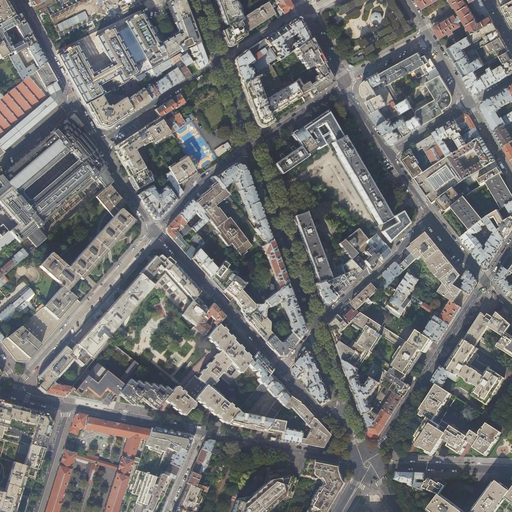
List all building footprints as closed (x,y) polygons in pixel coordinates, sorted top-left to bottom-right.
[(0,0),(0,78),(8,93),(9,92),(23,81),(0,39),(0,25),(19,15),(16,8),(10,0),(0,0)] [(75,0),(38,18),(52,43),(101,19),(92,0),(75,0)] [(172,0),(171,1),(171,2),(166,4),(178,34),(160,44),(167,58),(169,58),(180,51),(181,53),(184,51),(184,49),(199,43),(196,34),(189,14),(183,0),(172,0)] [(217,0),(220,6),(225,22),(228,28),(239,22),(245,32),(274,13),(273,11),(272,9),(270,6),(268,2),(271,0),(274,0),(276,3),(280,0),(217,0)] [(290,1),(289,0),(280,0),(276,3),(270,6),(272,9),(275,7),(275,6),(276,6),(278,4),(279,5),(278,6),(280,10),(279,10),(278,8),(273,11),(274,13),(278,18),(285,14),(294,8),(290,1)] [(489,13),(482,2),(481,0),(417,0),(419,3),(422,8),(427,6),(436,0),(449,0),(452,3),(454,7),(455,7),(457,10),(461,16),(460,16),(460,17),(459,17),(459,18),(458,18),(457,18),(455,15),(438,24),(433,27),(437,33),(440,38),(444,35),(449,33),(450,34),(454,32),(453,30),(465,23),(468,28),(467,29),(468,30),(470,35),(493,21),(489,13)] [(511,0),(502,6),(508,18),(511,24),(511,0)] [(374,23),(378,24),(381,22),(382,18),(380,14),(379,14),(377,13),(376,13),(373,15),(371,19),(374,23)] [(33,37),(29,29),(25,24),(22,18),(20,14),(19,15),(0,25),(0,27),(0,28),(0,39),(10,57),(12,56),(10,54),(11,53),(13,52),(15,54),(16,54),(27,48),(36,43),(33,37)] [(160,44),(159,44),(142,15),(137,17),(136,18),(135,19),(125,23),(129,31),(128,32),(127,32),(122,25),(117,27),(121,35),(120,37),(119,36),(114,27),(110,29),(110,30),(107,31),(107,32),(104,34),(103,33),(103,34),(102,35),(97,37),(96,37),(97,39),(100,45),(101,46),(108,58),(109,61),(110,62),(111,64),(108,66),(107,66),(107,67),(99,72),(98,71),(97,72),(94,74),(91,70),(91,69),(91,68),(87,62),(87,61),(86,60),(83,54),(82,53),(81,52),(78,46),(78,44),(76,45),(70,49),(70,48),(70,49),(66,51),(65,51),(64,52),(59,55),(58,55),(58,56),(68,74),(78,93),(84,103),(104,93),(105,94),(122,85),(121,83),(139,73),(140,75),(144,74),(151,70),(150,68),(167,58),(160,44)] [(356,21),(360,29),(367,25),(362,17),(356,21)] [(299,18),(297,18),(282,27),(263,39),(264,40),(269,47),(272,45),(274,46),(278,52),(278,53),(277,55),(278,57),(276,58),(278,61),(288,54),(286,51),(286,49),(285,47),(284,47),(283,46),(283,42),(284,42),(285,41),(287,41),(289,40),(289,38),(295,34),(294,33),(295,32),(295,33),(296,33),(297,31),(298,33),(297,35),(297,37),(296,37),(296,38),(296,39),(298,39),(298,41),(297,42),(296,42),(293,44),(293,45),(291,46),(293,50),(311,39),(307,31),(300,20),(299,18)] [(496,27),(493,21),(470,35),(468,36),(473,45),(475,48),(476,50),(483,46),(501,36),(496,27)] [(245,32),(239,22),(228,28),(223,31),(222,33),(226,41),(227,45),(229,46),(245,36),(246,34),(245,32)] [(472,46),(473,45),(468,36),(446,48),(451,56),(455,62),(476,50),(475,48),(466,53),(463,48),(463,46),(464,45),(465,47),(471,44),(472,46)] [(505,44),(501,36),(483,46),(490,60),(497,57),(509,50),(505,44)] [(269,47),(264,40),(263,39),(248,49),(246,51),(255,67),(257,71),(259,74),(271,66),(278,61),(276,58),(273,54),(270,49),(269,47)] [(318,51),(311,39),(293,50),(290,53),(292,56),(297,53),(299,56),(297,57),(301,64),(303,63),(306,70),(312,67),(316,65),(317,67),(324,63),(318,51)] [(25,69),(16,54),(15,54),(12,56),(10,57),(23,81),(46,63),(47,62),(41,52),(36,43),(27,48),(38,67),(35,68),(33,64),(25,69)] [(203,52),(199,44),(185,52),(186,54),(189,52),(188,51),(190,50),(191,51),(192,54),(191,55),(192,55),(193,58),(195,59),(195,61),(192,63),(197,70),(204,66),(204,65),(206,60),(204,56),(203,52)] [(469,58),(477,53),(476,50),(455,62),(459,70),(463,76),(474,70),(484,64),(479,55),(477,56),(478,58),(472,61),(474,63),(473,64),(471,63),(469,59),(469,58)] [(511,55),(509,50),(497,57),(498,58),(500,57),(504,63),(506,63),(506,64),(504,66),(508,74),(511,71),(511,55)] [(255,67),(246,51),(240,55),(235,58),(234,64),(234,65),(236,69),(240,68),(241,67),(241,69),(246,68),(245,66),(245,65),(247,65),(248,65),(250,64),(253,68),(255,67)] [(186,54),(185,52),(178,56),(180,60),(184,65),(185,67),(192,62),(186,54)] [(386,69),(379,74),(383,81),(385,85),(387,89),(378,95),(375,91),(373,87),(369,79),(367,80),(366,81),(365,82),(365,83),(364,84),(363,85),(363,86),(363,87),(363,88),(363,90),(363,92),(364,93),(368,100),(366,101),(367,103),(372,112),(378,109),(387,104),(394,100),(396,99),(397,98),(389,84),(413,70),(421,85),(426,82),(440,74),(437,69),(430,58),(428,59),(424,53),(421,55),(420,53),(419,53),(418,52),(410,56),(386,69)] [(180,60),(178,56),(171,59),(174,64),(176,63),(177,64),(178,63),(178,62),(180,60)] [(499,59),(498,58),(497,57),(490,60),(488,62),(490,65),(498,80),(503,77),(508,74),(504,66),(502,64),(494,69),(493,66),(497,64),(499,59)] [(174,64),(171,59),(157,66),(161,72),(171,67),(170,65),(171,64),(173,67),(175,65),(174,64)] [(54,78),(46,63),(23,81),(9,92),(8,93),(3,97),(0,99),(0,155),(3,152),(4,151),(10,146),(18,139),(26,132),(34,125),(42,118),(52,109),(56,106),(59,102),(60,99),(61,96),(61,94),(60,91),(56,82),(54,78)] [(321,92),(332,84),(333,79),(329,71),(324,63),(317,67),(316,65),(312,67),(316,73),(317,76),(316,76),(315,77),(315,78),(315,79),(315,80),(316,81),(309,86),(307,82),(301,86),(297,80),(293,82),(294,83),(303,100),(310,96),(311,98),(321,92)] [(188,77),(191,74),(186,68),(185,67),(184,65),(182,66),(183,67),(182,68),(181,67),(179,69),(180,70),(178,70),(184,79),(188,77)] [(481,76),(482,77),(488,86),(493,83),(498,80),(490,65),(488,66),(489,67),(487,68),(489,71),(488,71),(488,72),(487,72),(482,75),(481,76)] [(161,72),(157,66),(151,70),(144,74),(147,78),(148,80),(161,72)] [(271,96),(284,88),(271,66),(259,74),(258,75),(271,96)] [(251,74),(248,68),(246,68),(241,69),(241,67),(240,68),(236,69),(239,78),(241,84),(247,82),(258,75),(259,74),(257,71),(253,73),(251,74)] [(178,70),(177,68),(164,76),(164,77),(171,87),(178,83),(184,79),(178,70)] [(474,70),(463,76),(468,86),(472,92),(476,93),(488,86),(482,77),(479,80),(478,79),(477,79),(478,77),(474,70)] [(368,77),(369,79),(373,87),(383,81),(379,74),(378,72),(373,75),(368,77)] [(138,83),(147,78),(144,74),(140,75),(135,78),(138,83)] [(452,100),(452,97),(453,96),(452,94),(446,84),(440,74),(426,82),(430,89),(423,93),(427,100),(413,108),(415,113),(423,125),(434,119),(444,113),(442,110),(446,108),(450,105),(450,104),(451,104),(452,102),(452,100)] [(303,100),(294,83),(284,88),(271,96),(258,75),(247,82),(241,84),(243,89),(247,100),(252,113),(255,123),(258,126),(259,127),(261,127),(264,127),(266,126),(303,100)] [(165,91),(171,87),(164,77),(152,85),(159,95),(165,91)] [(155,98),(159,95),(152,85),(150,86),(149,85),(147,86),(148,87),(148,88),(144,91),(150,101),(155,98)] [(384,86),(375,91),(378,95),(387,89),(385,85),(384,86)] [(500,94),(491,99),(498,112),(499,113),(500,112),(499,110),(501,109),(501,108),(501,107),(511,102),(511,94),(509,88),(500,94)] [(144,91),(142,89),(126,100),(133,112),(142,106),(149,102),(150,101),(144,91)] [(183,101),(179,94),(174,97),(170,100),(176,109),(185,103),(183,101)] [(126,100),(125,98),(111,107),(111,106),(110,106),(110,107),(107,106),(101,96),(86,104),(89,109),(96,123),(98,126),(108,128),(114,124),(126,117),(133,112),(126,100)] [(406,97),(396,104),(400,111),(401,113),(412,107),(406,97)] [(498,112),(491,99),(486,102),(482,104),(482,105),(482,106),(481,107),(481,108),(481,109),(481,110),(480,111),(482,114),(486,120),(498,112)] [(172,133),(186,124),(183,119),(176,109),(170,100),(162,105),(155,110),(159,118),(160,119),(162,118),(161,117),(166,114),(167,115),(166,120),(163,122),(170,134),(172,133)] [(394,100),(387,104),(394,115),(400,111),(396,104),(394,100)] [(378,109),(372,112),(369,114),(373,120),(377,126),(386,120),(378,109)] [(343,137),(327,110),(321,115),(302,127),(316,147),(317,149),(318,149),(326,145),(322,137),(329,133),(334,142),(343,137)] [(401,113),(400,111),(394,115),(386,120),(377,126),(381,130),(384,135),(392,130),(398,125),(405,120),(401,113)] [(511,121),(511,111),(506,115),(506,116),(502,118),(506,125),(511,121)] [(506,125),(502,118),(499,113),(498,112),(486,120),(490,127),(493,133),(506,125)] [(409,119),(406,121),(412,132),(416,129),(423,125),(415,113),(414,113),(415,115),(413,117),(410,119),(409,119)] [(194,118),(192,114),(183,119),(186,124),(194,118)] [(462,116),(459,118),(468,133),(476,128),(473,124),(469,115),(465,114),(462,116)] [(0,205),(1,207),(2,206),(17,225),(10,230),(7,226),(3,224),(2,226),(8,232),(15,241),(23,250),(27,255),(46,239),(41,233),(86,195),(80,189),(90,180),(91,181),(95,178),(104,188),(109,184),(113,181),(112,180),(108,176),(109,174),(108,174),(104,170),(106,168),(105,168),(101,164),(102,162),(101,163),(97,158),(99,156),(98,156),(94,152),(96,150),(95,150),(94,150),(90,145),(91,145),(90,145),(86,140),(86,139),(85,140),(81,135),(82,134),(81,134),(80,135),(75,130),(82,125),(81,125),(79,123),(80,123),(79,122),(79,123),(77,120),(75,118),(75,117),(74,117),(73,115),(64,121),(65,122),(64,123),(56,130),(54,129),(50,133),(50,134),(49,135),(37,146),(24,157),(11,168),(0,177),(0,176),(0,205)] [(192,176),(195,173),(172,133),(170,134),(163,122),(160,119),(159,118),(151,123),(143,128),(152,141),(165,163),(171,159),(174,164),(168,169),(170,172),(175,180),(181,189),(184,186),(192,176)] [(459,118),(456,120),(462,131),(464,135),(468,133),(459,118)] [(406,121),(405,120),(398,125),(404,136),(408,134),(412,132),(406,121)] [(451,123),(444,127),(449,137),(451,139),(453,138),(459,150),(467,145),(462,137),(461,134),(460,134),(459,132),(462,131),(456,120),(451,123)] [(511,121),(506,125),(493,133),(498,140),(503,149),(511,142),(511,138),(507,130),(511,126),(511,121)] [(306,154),(316,147),(302,127),(297,131),(292,134),(297,142),(301,147),(306,154)] [(438,130),(432,134),(433,135),(446,157),(447,157),(453,153),(455,152),(457,151),(456,149),(451,152),(445,142),(445,141),(443,141),(443,139),(445,139),(449,137),(444,127),(438,130)] [(152,141),(143,128),(139,131),(122,141),(117,145),(119,149),(115,151),(116,154),(129,177),(144,168),(134,150),(139,147),(140,149),(143,147),(143,146),(149,142),(150,143),(152,141)] [(476,128),(468,133),(464,135),(465,136),(469,144),(473,142),(475,140),(481,137),(478,132),(476,128)] [(393,132),(392,130),(384,135),(387,140),(389,142),(393,143),(399,139),(397,136),(398,135),(397,133),(395,132),(394,133),(393,132)] [(446,157),(433,135),(425,140),(415,146),(418,151),(423,148),(433,166),(446,157)] [(332,143),(380,225),(388,221),(391,219),(383,204),(381,200),(367,178),(365,174),(352,152),(350,148),(343,136),(343,137),(334,142),(332,143)] [(455,156),(454,156),(453,153),(447,157),(463,180),(468,178),(466,175),(466,174),(467,175),(467,174),(468,174),(468,173),(470,176),(488,166),(487,163),(489,162),(490,165),(496,161),(488,149),(481,137),(475,140),(477,143),(474,144),(473,142),(469,144),(467,145),(459,150),(457,151),(455,152),(457,155),(456,155),(455,155),(455,156)] [(227,142),(214,150),(218,157),(231,148),(227,142)] [(511,142),(503,149),(506,155),(511,164),(511,142)] [(282,174),(307,156),(306,154),(301,147),(296,150),(294,146),(291,148),(293,152),(285,157),(282,154),(280,155),(282,159),(274,164),(281,174),(282,174)] [(413,176),(415,179),(424,173),(418,165),(419,163),(411,151),(404,156),(406,158),(402,161),(404,164),(409,171),(413,176)] [(447,157),(446,157),(433,166),(424,173),(415,179),(424,193),(432,204),(437,200),(435,198),(437,197),(439,198),(463,180),(447,157)] [(497,164),(496,161),(490,165),(488,166),(470,176),(468,178),(463,180),(467,186),(499,167),(497,164)] [(241,165),(235,164),(229,168),(215,178),(217,181),(223,188),(227,186),(226,185),(231,182),(231,181),(233,180),(234,178),(235,177),(236,175),(238,176),(237,178),(238,180),(237,181),(238,183),(237,183),(238,184),(239,184),(241,190),(242,190),(243,193),(242,194),(245,203),(246,203),(247,206),(251,216),(252,217),(251,219),(252,220),(254,223),(255,223),(256,223),(258,227),(256,227),(255,229),(259,235),(261,233),(264,237),(267,240),(265,241),(266,243),(271,239),(268,230),(261,212),(255,193),(245,167),(241,165)] [(155,180),(158,178),(151,165),(144,168),(129,177),(128,178),(136,191),(136,190),(151,182),(155,180)] [(500,169),(499,167),(467,186),(471,192),(486,183),(500,175),(502,173),(500,169)] [(171,184),(175,180),(170,172),(158,178),(159,180),(161,179),(162,179),(166,177),(167,179),(164,181),(166,184),(169,182),(171,184)] [(511,202),(511,194),(500,175),(486,183),(501,209),(505,206),(511,202)] [(178,198),(183,192),(181,189),(175,180),(171,184),(166,187),(168,189),(172,186),(179,195),(177,197),(178,198)] [(471,192),(467,186),(463,180),(439,198),(437,200),(440,203),(435,207),(437,209),(438,211),(443,208),(446,211),(451,207),(464,197),(471,192)] [(217,208),(216,209),(214,206),(228,195),(223,188),(217,181),(212,185),(213,186),(201,195),(202,197),(195,202),(192,199),(185,207),(178,215),(185,222),(186,223),(195,212),(199,218),(191,228),(194,232),(208,220),(219,234),(218,235),(227,247),(231,244),(241,257),(247,253),(246,251),(252,247),(229,218),(226,220),(217,208)] [(60,288),(44,306),(35,314),(8,335),(8,336),(4,339),(1,342),(9,352),(17,362),(26,362),(31,357),(44,343),(55,330),(69,314),(80,302),(67,291),(79,278),(81,280),(133,222),(119,210),(125,203),(109,184),(104,188),(95,196),(113,217),(68,268),(51,253),(39,267),(59,284),(60,285),(58,286),(60,288)] [(159,195),(157,195),(153,191),(154,190),(151,186),(137,195),(141,201),(150,213),(154,219),(159,220),(168,210),(176,200),(170,191),(168,189),(166,187),(165,186),(162,190),(163,191),(159,195)] [(464,197),(451,207),(470,231),(482,221),(483,220),(464,197)] [(488,216),(491,219),(494,217),(498,223),(497,223),(499,226),(500,227),(499,228),(498,227),(496,228),(504,240),(508,234),(511,228),(511,217),(504,221),(498,211),(488,216)] [(324,256),(322,257),(313,232),(317,230),(316,227),(314,228),(312,228),(306,212),(294,216),(318,284),(322,282),(330,279),(323,260),(327,259),(326,256),(324,256)] [(397,224),(381,233),(390,244),(410,225),(403,212),(393,217),(397,224)] [(185,222),(178,215),(172,221),(166,228),(166,233),(168,235),(171,239),(185,222)] [(496,228),(491,219),(488,216),(483,220),(482,221),(485,225),(486,225),(488,227),(488,228),(491,232),(493,232),(494,233),(493,234),(488,242),(492,245),(491,246),(498,250),(502,243),(504,240),(496,228)] [(485,225),(482,221),(470,231),(460,239),(467,247),(471,253),(476,249),(476,248),(482,243),(477,237),(476,238),(475,237),(475,236),(473,236),(473,234),(475,235),(476,234),(477,234),(482,230),(483,228),(482,227),(485,225)] [(191,239),(195,233),(194,232),(191,228),(186,223),(185,222),(171,239),(176,244),(182,250),(187,244),(191,239)] [(339,244),(350,259),(357,253),(363,260),(364,261),(368,257),(367,256),(364,253),(370,247),(366,242),(368,240),(359,229),(339,244)] [(1,238),(0,236),(0,250),(2,249),(4,251),(15,241),(8,232),(1,238)] [(195,249),(195,250),(193,249),(187,244),(182,250),(186,254),(190,259),(191,259),(199,249),(204,243),(195,233),(191,239),(199,245),(195,249)] [(366,242),(370,247),(379,256),(383,260),(387,256),(391,252),(388,248),(376,234),(368,240),(366,242)] [(433,240),(431,238),(421,237),(417,241),(411,247),(408,249),(413,254),(417,259),(405,271),(409,273),(420,280),(446,297),(455,303),(463,290),(458,287),(459,285),(463,279),(464,278),(453,265),(433,240)] [(280,290),(288,284),(284,274),(277,253),(271,239),(266,243),(262,246),(265,249),(280,290)] [(483,246),(482,243),(476,248),(476,249),(471,253),(478,260),(483,267),(487,267),(494,255),(498,250),(491,246),(492,245),(488,242),(486,245),(485,246),(486,248),(486,250),(484,250),(484,249),(483,248),(483,246)] [(379,256),(370,247),(364,253),(367,256),(368,257),(364,261),(369,266),(372,270),(375,267),(377,266),(373,262),(379,256)] [(212,276),(217,270),(199,249),(191,259),(195,263),(205,274),(210,279),(212,276)] [(20,252),(19,251),(16,254),(17,255),(11,260),(16,265),(27,255),(23,250),(20,252)] [(405,271),(417,259),(413,254),(409,257),(403,263),(400,266),(405,271)] [(157,259),(155,257),(140,275),(147,281),(155,272),(158,274),(163,268),(167,271),(173,264),(168,258),(167,258),(166,260),(160,255),(157,259)] [(224,289),(239,271),(228,257),(217,270),(212,276),(218,283),(224,289)] [(350,284),(362,272),(350,259),(345,264),(343,262),(338,267),(340,275),(338,276),(337,276),(336,277),(335,278),(334,278),(330,279),(322,282),(326,286),(332,292),(337,297),(350,284)] [(11,260),(7,263),(6,263),(5,264),(5,265),(1,268),(6,273),(16,265),(11,260)] [(398,277),(405,271),(400,266),(396,261),(392,264),(390,267),(393,270),(392,271),(398,277)] [(194,299),(200,291),(187,277),(174,263),(167,271),(153,287),(182,313),(194,299)] [(511,278),(511,273),(509,271),(506,269),(502,266),(500,270),(495,278),(495,282),(497,284),(502,281),(511,278)] [(390,286),(398,277),(392,271),(393,270),(390,267),(384,272),(375,281),(385,291),(390,286)] [(474,289),(478,283),(477,279),(473,273),(470,269),(464,278),(463,279),(466,281),(464,284),(462,288),(461,287),(461,286),(459,285),(458,287),(463,290),(469,294),(470,295),(474,289)] [(240,290),(247,281),(239,271),(224,289),(222,292),(226,297),(230,301),(234,297),(240,290)] [(408,298),(420,280),(409,273),(397,291),(408,298)] [(119,324),(153,287),(147,281),(140,275),(106,312),(95,324),(90,319),(75,336),(71,340),(75,344),(89,357),(93,361),(108,342),(108,341),(106,339),(106,338),(119,324)] [(511,285),(510,283),(511,283),(510,281),(511,280),(511,278),(502,281),(497,284),(501,289),(506,296),(511,290),(511,285)] [(326,286),(322,282),(318,284),(315,285),(319,295),(321,301),(322,304),(328,305),(337,297),(332,292),(329,294),(328,294),(327,291),(326,290),(325,287),(326,286)] [(303,334),(304,328),(303,326),(300,316),(289,288),(288,284),(280,290),(265,302),(269,306),(274,303),(275,304),(279,300),(278,298),(281,296),(283,295),(285,299),(283,302),(284,305),(283,306),(283,307),(285,307),(286,310),(285,310),(286,314),(285,317),(287,319),(289,318),(290,321),(290,325),(292,328),(293,329),(291,332),(291,333),(298,340),(303,334)] [(358,310),(368,300),(372,304),(377,299),(375,297),(371,300),(370,299),(379,290),(372,284),(364,291),(351,304),(357,310),(358,310)] [(410,299),(408,298),(397,291),(390,286),(385,291),(393,296),(387,306),(388,306),(386,309),(400,318),(412,300),(410,299)] [(34,294),(29,288),(20,296),(24,301),(34,294)] [(252,327),(253,326),(254,326),(261,334),(262,335),(267,341),(273,336),(270,332),(270,323),(264,316),(264,310),(269,306),(265,302),(262,305),(254,305),(240,290),(234,297),(238,300),(237,301),(237,303),(242,310),(243,311),(244,311),(245,313),(244,314),(246,316),(246,319),(245,320),(252,327)] [(464,303),(469,294),(463,290),(455,303),(461,307),(464,303)] [(24,301),(20,296),(11,304),(15,309),(24,301)] [(456,317),(462,307),(461,307),(455,303),(446,297),(445,299),(448,301),(444,306),(447,308),(445,311),(442,309),(441,311),(444,312),(442,315),(412,296),(410,299),(412,300),(436,316),(450,325),(456,317)] [(202,305),(194,299),(182,313),(182,314),(195,325),(207,311),(202,307),(202,305)] [(219,309),(213,303),(207,311),(195,325),(189,333),(194,337),(198,332),(203,336),(209,328),(204,323),(206,321),(206,320),(209,316),(210,316),(215,322),(213,324),(216,326),(224,317),(225,316),(219,309)] [(15,309),(11,304),(0,312),(0,324),(4,321),(3,320),(12,312),(13,313),(16,310),(15,309)] [(44,306),(43,304),(33,312),(35,314),(44,306)] [(353,322),(361,314),(358,310),(357,310),(356,312),(353,310),(350,312),(348,315),(345,317),(347,320),(345,321),(349,326),(353,322)] [(504,318),(498,312),(496,316),(494,318),(490,325),(505,335),(507,332),(511,324),(504,318)] [(371,352),(386,329),(362,313),(361,314),(353,322),(355,324),(354,325),(365,331),(357,343),(360,345),(369,351),(371,352)] [(511,335),(507,332),(505,335),(490,325),(494,318),(489,314),(487,317),(485,315),(484,316),(483,315),(480,318),(476,324),(472,331),(467,339),(466,340),(476,347),(489,327),(504,337),(499,344),(498,345),(498,347),(511,355),(511,335)] [(358,368),(369,351),(360,345),(359,347),(356,345),(353,349),(347,345),(348,343),(341,338),(343,334),(342,333),(350,326),(349,326),(345,321),(339,315),(332,322),(330,324),(334,336),(339,350),(343,361),(345,360),(349,363),(349,362),(358,368)] [(444,335),(450,325),(436,316),(424,334),(433,340),(439,344),(444,335)] [(227,424),(237,412),(209,388),(219,376),(231,386),(247,365),(256,353),(252,349),(241,336),(231,325),(227,321),(224,317),(216,326),(207,337),(217,347),(220,351),(197,378),(194,375),(181,391),(178,389),(175,386),(171,391),(165,398),(168,401),(184,415),(194,403),(192,401),(195,397),(227,424)] [(429,347),(433,340),(424,334),(418,330),(409,343),(423,351),(425,353),(429,347)] [(298,340),(291,333),(283,342),(282,343),(279,342),(273,336),(267,341),(266,342),(272,349),(278,356),(285,356),(290,349),(298,340)] [(488,405),(505,378),(490,368),(485,376),(479,373),(480,372),(473,368),(473,369),(468,366),(479,348),(476,347),(466,340),(464,339),(459,347),(449,363),(445,368),(460,377),(461,376),(466,379),(466,380),(468,381),(468,382),(469,383),(470,382),(472,384),(473,383),(478,387),(473,395),(488,405)] [(421,356),(423,351),(409,343),(407,341),(395,358),(398,360),(394,366),(395,367),(396,368),(408,376),(408,375),(412,369),(417,362),(421,356)] [(81,367),(89,357),(75,344),(69,350),(65,347),(62,350),(48,366),(45,369),(56,380),(73,360),(81,367)] [(269,373),(273,369),(265,361),(257,352),(256,353),(247,365),(253,371),(255,371),(257,370),(259,371),(257,373),(257,375),(259,378),(258,379),(258,382),(260,384),(269,373)] [(307,389),(322,405),(331,400),(321,374),(314,353),(308,352),(294,368),(294,374),(299,380),(302,377),(305,375),(307,374),(307,371),(309,371),(310,374),(309,376),(308,376),(311,384),(312,383),(314,384),(314,386),(313,386),(312,385),(307,389)] [(391,374),(380,367),(383,360),(378,356),(367,372),(376,378),(380,372),(384,375),(381,383),(384,386),(386,383),(389,385),(390,384),(395,387),(396,385),(393,384),(393,382),(391,381),(395,376),(392,375),(391,374)] [(360,376),(359,371),(360,369),(358,368),(349,362),(349,363),(345,360),(343,361),(349,375),(351,381),(360,378),(368,375),(366,374),(360,376)] [(135,367),(131,364),(117,381),(96,364),(77,389),(78,390),(74,395),(77,397),(77,398),(76,398),(76,399),(101,404),(101,403),(110,391),(114,394),(116,396),(119,393),(129,380),(135,373),(133,371),(135,367)] [(447,381),(450,377),(457,382),(460,378),(459,378),(460,377),(445,368),(442,366),(439,370),(438,370),(436,370),(436,372),(434,374),(434,377),(435,377),(432,381),(438,385),(443,388),(448,382),(447,381)] [(405,382),(404,382),(406,378),(408,376),(396,368),(392,375),(395,376),(391,381),(393,382),(393,384),(396,385),(395,387),(392,391),(402,397),(404,394),(405,393),(407,392),(411,387),(410,386),(405,382)] [(54,382),(56,380),(45,369),(41,373),(40,375),(44,379),(39,384),(46,391),(54,382)] [(381,383),(384,375),(380,372),(376,378),(375,380),(381,383)] [(242,427),(257,430),(265,431),(273,419),(283,406),(289,396),(269,373),(260,384),(237,412),(227,424),(242,427)] [(370,400),(381,383),(375,380),(372,378),(367,385),(366,385),(362,383),(360,378),(351,381),(356,397),(363,416),(372,413),(375,408),(372,406),(370,400)] [(158,386),(155,388),(150,384),(148,387),(143,383),(141,385),(136,381),(134,384),(129,380),(119,393),(133,405),(134,405),(140,397),(155,409),(165,398),(171,391),(165,386),(162,390),(158,386)] [(60,386),(60,385),(56,384),(54,382),(46,391),(44,394),(57,396),(63,397),(65,395),(70,389),(74,384),(64,382),(63,385),(62,385),(62,386),(60,386)] [(442,420),(457,397),(443,388),(438,385),(432,393),(423,408),(422,410),(421,410),(423,411),(421,415),(424,417),(425,416),(429,419),(440,425),(449,431),(452,426),(442,420)] [(398,407),(404,398),(402,397),(392,391),(388,388),(385,394),(391,398),(386,405),(385,405),(384,406),(385,407),(383,410),(392,416),(398,407)] [(78,390),(77,389),(75,390),(70,389),(65,395),(69,396),(76,398),(77,398),(77,397),(74,395),(78,390)] [(325,442),(330,435),(323,428),(322,427),(321,427),(319,425),(319,424),(315,420),(312,418),(313,417),(310,414),(303,406),(299,404),(300,403),(290,396),(283,406),(287,409),(290,407),(298,416),(304,423),(310,429),(303,439),(299,438),(298,443),(312,446),(321,447),(325,442)] [(18,404),(2,400),(0,409),(0,437),(1,438),(3,430),(6,431),(10,418),(24,422),(24,423),(26,424),(26,422),(36,425),(30,445),(45,448),(50,431),(53,421),(48,412),(43,411),(18,404)] [(385,427),(392,416),(383,410),(377,406),(375,408),(372,413),(363,416),(368,427),(370,434),(373,434),(374,434),(376,435),(380,436),(385,427)] [(140,437),(147,439),(150,430),(87,417),(87,415),(81,414),(78,413),(75,415),(72,424),(69,432),(77,434),(79,428),(128,438),(118,466),(87,456),(81,454),(71,451),(73,445),(66,443),(64,449),(62,456),(56,476),(52,488),(47,503),(44,511),(56,511),(74,456),(88,461),(92,463),(86,482),(92,483),(98,465),(117,470),(102,511),(115,511),(117,506),(131,464),(133,457),(136,449),(131,447),(134,436),(140,437)] [(283,423),(283,422),(273,419),(265,431),(268,432),(270,430),(274,431),(282,432),(283,427),(283,423)] [(434,454),(444,440),(447,434),(438,428),(440,425),(429,419),(417,437),(419,438),(417,441),(420,443),(417,446),(421,449),(422,447),(428,451),(427,453),(430,454),(431,453),(434,454)] [(489,453),(495,443),(496,443),(499,440),(498,439),(502,433),(488,424),(483,430),(480,433),(481,434),(480,436),(472,431),(468,437),(466,440),(469,442),(475,446),(474,448),(486,455),(488,452),(489,453)] [(466,440),(468,437),(452,426),(449,431),(447,434),(444,440),(450,443),(448,446),(460,454),(462,452),(463,453),(466,449),(465,448),(469,442),(466,440)] [(297,444),(300,431),(283,427),(282,432),(281,441),(288,442),(297,444)] [(189,446),(192,440),(189,435),(184,434),(172,432),(166,448),(170,449),(175,452),(178,449),(179,448),(187,452),(189,446)] [(136,449),(140,437),(134,436),(131,447),(136,449)] [(0,511),(13,511),(27,466),(38,469),(39,465),(43,453),(45,448),(30,445),(24,465),(0,457),(5,439),(1,438),(0,437),(0,511)] [(201,449),(207,451),(219,456),(222,446),(224,442),(211,440),(209,439),(204,442),(203,445),(201,449)] [(137,466),(135,470),(155,478),(157,473),(158,469),(161,460),(164,453),(144,445),(139,459),(137,466)] [(166,462),(170,449),(166,448),(164,453),(161,460),(166,462)] [(184,458),(187,452),(179,448),(178,449),(175,452),(174,455),(172,454),(171,458),(172,458),(170,464),(179,468),(184,458)] [(204,458),(207,451),(201,449),(198,455),(196,460),(204,464),(206,459),(204,458)] [(137,466),(139,459),(133,457),(131,464),(137,466)] [(335,496),(342,483),(341,481),(339,477),(337,472),(336,468),(336,464),(325,462),(309,459),(305,458),(299,474),(309,476),(308,478),(316,479),(316,478),(318,478),(319,478),(322,481),(323,485),(322,485),(321,487),(320,486),(310,505),(311,505),(308,511),(309,511),(325,511),(333,499),(334,497),(334,498),(335,496)] [(202,469),(204,464),(196,460),(193,467),(191,471),(200,475),(201,472),(203,473),(204,469),(202,469)] [(86,482),(92,463),(88,461),(87,465),(86,467),(86,466),(85,469),(86,469),(85,471),(84,471),(84,473),(82,480),(86,482)] [(177,473),(179,468),(170,464),(166,472),(158,469),(157,473),(160,474),(168,477),(173,478),(175,479),(177,473)] [(286,468),(281,469),(268,472),(269,473),(264,485),(250,498),(237,501),(232,511),(279,511),(285,507),(288,508),(297,480),(295,480),(291,475),(287,470),(287,469),(286,468)] [(201,476),(200,475),(191,471),(189,477),(186,483),(187,484),(189,484),(198,488),(200,489),(206,492),(208,488),(200,485),(200,486),(198,485),(199,484),(196,483),(199,478),(200,479),(201,476)] [(413,487),(413,473),(406,472),(398,472),(396,476),(395,479),(403,483),(403,482),(405,483),(408,483),(408,485),(413,487)] [(419,473),(413,473),(413,487),(415,487),(423,491),(423,487),(423,483),(414,483),(415,479),(424,480),(424,473),(419,473)] [(163,488),(168,477),(160,474),(155,485),(153,484),(149,494),(151,495),(144,509),(150,511),(152,511),(153,509),(156,503),(158,503),(164,488),(163,488)] [(429,478),(423,487),(439,494),(447,483),(442,480),(441,480),(439,479),(437,482),(434,481),(435,480),(435,479),(434,479),(434,478),(429,478)] [(493,511),(505,497),(509,491),(496,481),(472,511),(493,511)] [(180,503),(189,484),(187,484),(179,503),(180,503)] [(189,511),(190,511),(195,503),(196,504),(200,496),(197,495),(195,494),(198,488),(189,484),(180,503),(182,504),(181,509),(189,511)] [(429,509),(432,511),(462,511),(439,494),(429,509)]
